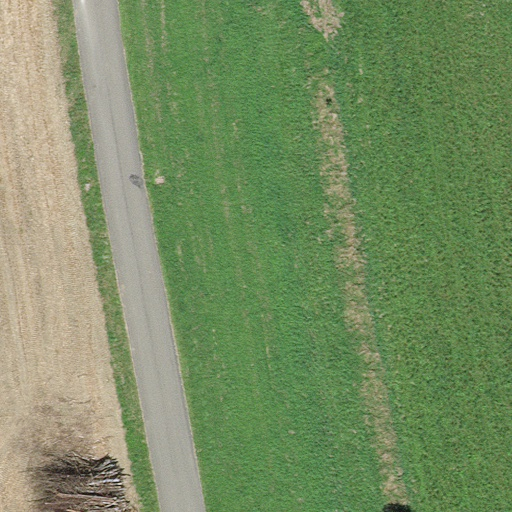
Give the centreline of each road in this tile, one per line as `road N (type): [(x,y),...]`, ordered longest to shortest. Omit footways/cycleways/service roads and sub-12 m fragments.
road 1 (track): [(305,0),(354,363),(397,511)]
road 2 (unclassified): [(174,511),(81,0)]
